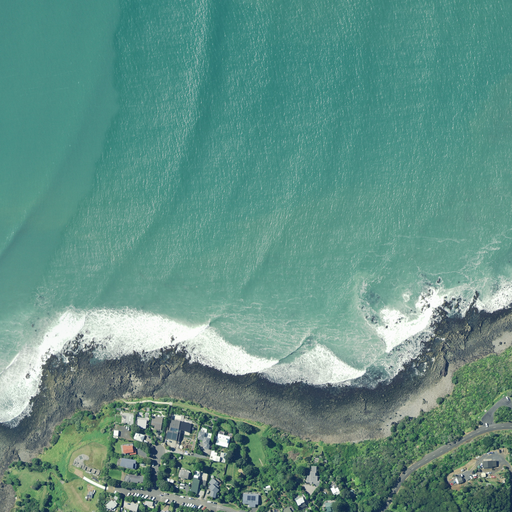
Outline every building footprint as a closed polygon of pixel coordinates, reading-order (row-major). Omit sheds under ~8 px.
[(129,414),(124,413),(124,416),(127,416),(126,423),(128,423),(128,425),(134,425),(135,415),(129,415),(129,414)] [(146,413),(145,418),(137,418),(136,428),(146,429),(146,427),(146,422),(149,423),(150,413),(146,413)] [(163,418),(153,416),(152,425),(155,425),(154,429),(161,430),(163,418)] [(180,424),(174,423),(172,431),(168,430),(167,439),(171,440),(178,441),(179,432),(180,424)] [(207,429),(202,427),(202,432),(199,432),(198,440),(203,440),(203,443),(204,443),(203,449),(209,449),(210,441),(211,441),(212,434),(207,433),(207,429)] [(225,432),(220,431),(218,437),(216,436),(216,439),(218,439),(216,444),(228,448),(231,437),(224,435),(225,432)] [(140,435),(136,434),(134,439),(143,442),(145,436),(141,434),(140,435)] [(180,442),(177,442),(171,441),(170,448),(178,449),(180,442)] [(135,448),(135,446),(134,447),(133,444),(130,444),(127,445),(121,445),(122,454),(130,453),(130,455),(136,454),(135,448)] [(215,451),(212,450),(210,460),(219,462),(220,457),(217,456),(218,453),(215,453),(215,451)] [(137,460),(122,458),(121,467),(135,469),(137,460)] [(492,469),(492,461),(483,461),(484,470),(492,469)] [(317,466),(311,466),(311,471),(307,471),(307,483),(310,483),(310,485),(315,485),(317,487),(321,487),(321,481),(317,481),(318,473),(316,473),(317,466)] [(191,473),(182,471),(180,478),(189,480),(191,473)] [(200,480),(199,480),(199,479),(201,472),(196,471),(195,476),(194,475),(191,492),(197,494),(200,480)] [(129,483),(131,480),(130,482),(138,483),(139,482),(144,482),(144,476),(141,476),(141,475),(128,474),(127,474),(125,481),(129,483)] [(216,494),(220,490),(218,489),(219,487),(217,485),(219,483),(213,478),(209,483),(211,485),(209,488),(212,490),(211,497),(216,498),(216,494)] [(341,493),(338,487),(335,489),(334,487),(331,489),(334,495),(336,494),(337,495),(341,493)] [(259,495),(243,494),(243,504),(250,504),(249,507),(255,507),(255,505),(258,505),(259,495)] [(306,506),(303,498),(296,501),(299,509),(306,506)] [(116,505),(118,504),(115,501),(113,502),(112,500),(106,505),(107,506),(106,508),(108,510),(110,509),(112,510),(117,506),(116,505)] [(131,502),(129,509),(129,510),(137,511),(139,505),(131,502)]
